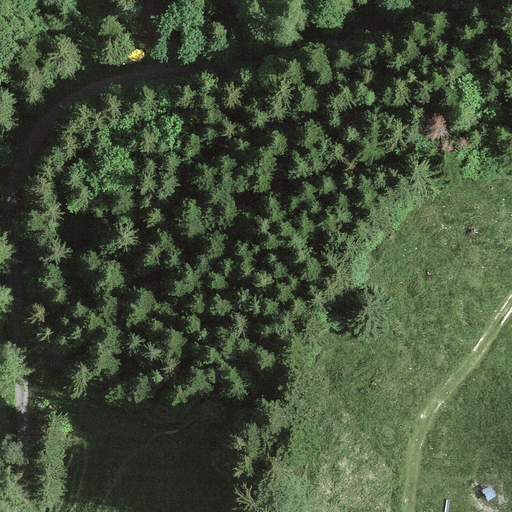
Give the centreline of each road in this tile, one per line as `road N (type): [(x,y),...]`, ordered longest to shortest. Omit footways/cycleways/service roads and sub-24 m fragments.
road 1 (unclassified): [(446,0),(342,45),(265,65),(113,83),(79,98),(40,132),(20,169),(14,203),(22,511)]
road 2 (track): [(511,301),(415,440),(405,511)]
